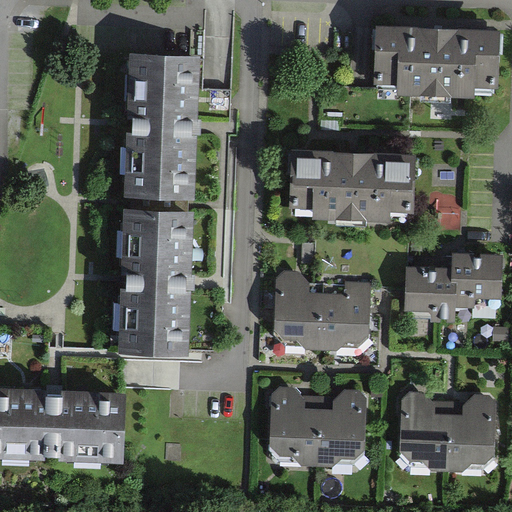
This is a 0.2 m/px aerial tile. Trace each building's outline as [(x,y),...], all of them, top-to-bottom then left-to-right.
[(500,26),(372,21),(370,84),(498,89),(500,26)] [(200,59),(132,57),(127,193),(195,195),(200,59)] [(415,154),(289,149),(287,210),(413,215),(415,154)] [(438,229),(459,230),(460,198),(439,197),(438,229)] [(184,350),(189,209),(121,206),(116,348),(184,350)] [(453,253),(453,265),(451,304),(474,305),(474,299),(503,300),(504,255),(453,253)] [(434,264),(405,263),(403,307),(429,308),(429,316),(450,316),(451,304),(453,265),(434,264)] [(275,277),(274,327),(283,339),(297,339),(306,347),(335,348),(344,340),(355,341),(367,331),(369,282),(308,282),(297,270),(283,269),(275,277)] [(270,393),(269,443),(278,455),(292,455),(301,463),(330,463),(339,456),(350,456),(362,446),(364,394),(357,387),(343,387),(332,398),(303,398),(292,386),(278,385),(270,393)] [(119,391),(0,386),(0,455),(117,459),(119,391)] [(403,402),(401,452),(411,464),(425,464),(434,472),(463,472),(472,465),(483,465),(495,455),(496,403),(490,396),(475,396),(464,407),(436,406),(425,395),(410,394),(403,402)]
